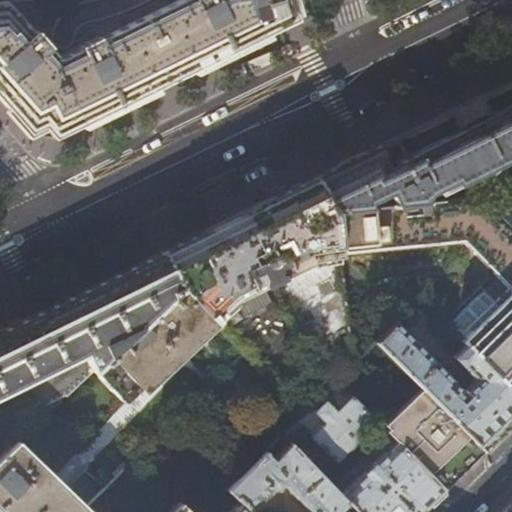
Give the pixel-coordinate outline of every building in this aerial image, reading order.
[(0,100),(14,116),(29,133),(56,120),(62,133),(90,120),(124,103),(168,82),(209,61),(257,38),(295,19),(289,0),(175,0),(168,4),(126,24),(122,16),(102,22),(89,25),(94,36),(77,45),(78,47),(55,58),(46,48),(48,46),(34,30),(31,31),(20,18),(6,1),(0,1),(0,100)] [(511,106),(462,131),(404,160),(390,166),(380,146),(353,159),(316,177),(336,210),(365,208),(362,203),(384,192),(390,205),(445,200),(441,191),(511,156),(511,106)] [(334,211),(336,210),(316,177),(274,197),(210,229),(163,252),(184,289),(211,318),(218,325),(222,321),(215,314),(231,299),(233,300),(272,281),(312,262),(311,260),(339,255),(334,211)] [(511,193),(445,200),(390,205),(365,208),(336,210),(334,211),(339,255),(464,244),(511,293),(499,305),(463,340),(465,342),(464,344),(464,346),(510,391),(511,390),(511,193)] [(94,371),(184,289),(163,252),(96,284),(32,316),(0,331),(0,430),(2,432),(6,430),(18,425),(16,421),(45,405),(48,412),(94,371)] [(124,403),(211,318),(184,289),(94,371),(124,403)] [(511,420),(511,393),(510,391),(464,346),(453,357),(474,379),(459,395),(453,389),(455,387),(453,385),(451,387),(447,383),(451,379),(393,321),(373,341),(424,392),(477,445),(482,450),(503,429),(511,420)] [(384,431),(393,440),(437,484),(455,467),(476,446),(477,445),(424,392),(384,431)] [(310,437),(336,462),(376,423),(351,397),(344,404),(334,394),(329,398),(323,393),(301,416),(300,414),(295,419),(311,436),(310,437)] [(418,511),(442,489),(437,484),(393,440),(338,494),(346,502),(354,511),(355,511),(418,511)] [(17,441),(0,456),(0,511),(80,511),(83,510),(86,507),(17,441)] [(336,511),(346,502),(338,494),(321,476),(288,442),(272,459),(264,451),(227,490),(239,502),(248,511),(249,511),(281,482),(309,511),(355,511),(354,511),(352,511),(336,511)] [(511,511),(511,500),(499,511),(511,511)] [(248,511),(239,502),(228,511),(248,511)] [(170,511),(84,511),(83,510),(80,511),(188,511),(179,503),(170,511)]
